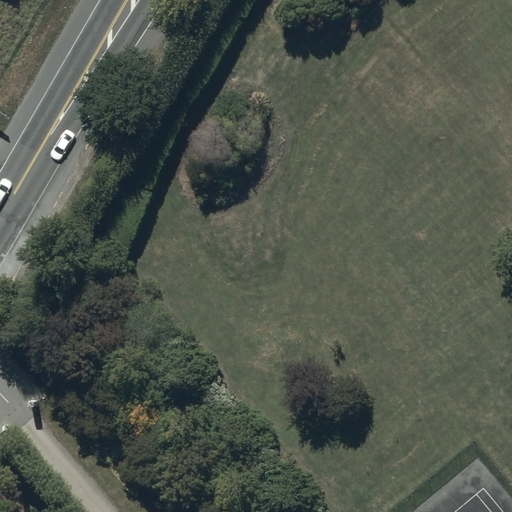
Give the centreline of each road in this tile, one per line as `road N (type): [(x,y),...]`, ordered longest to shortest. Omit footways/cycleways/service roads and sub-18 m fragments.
road 1 (secondary): [(0,218),(126,0)]
road 2 (residential): [(0,390),(105,511)]
